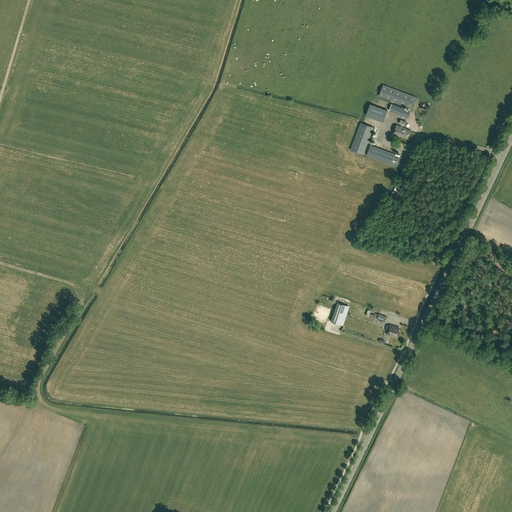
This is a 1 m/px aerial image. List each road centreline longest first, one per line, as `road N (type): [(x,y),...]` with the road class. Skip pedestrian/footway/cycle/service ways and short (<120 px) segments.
road 1 (secondary): [(333,511),(511,137)]
road 2 (track): [(0,262),(395,382)]
